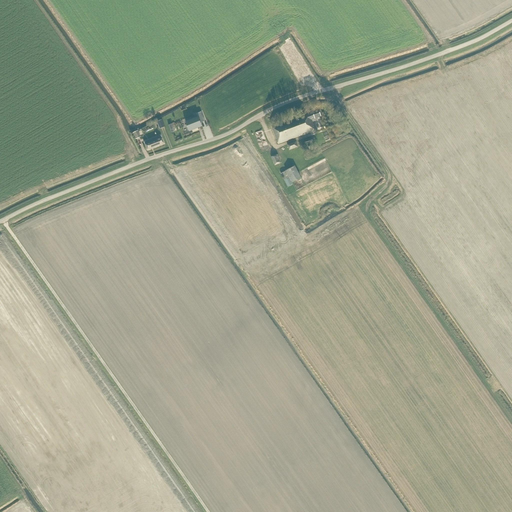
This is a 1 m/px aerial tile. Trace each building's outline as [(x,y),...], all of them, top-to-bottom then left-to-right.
[(317,118),(321,117),(319,110),(306,115),(305,114),(271,126),(278,144),(315,130),(312,122),(318,120),(317,118)] [(201,125),(200,123),(205,121),(201,112),(196,114),(198,117),(185,122),(189,131),(198,128),(197,126),(201,125)] [(140,137),(137,131),(132,133),(135,139),(140,137)] [(146,150),(163,144),(161,136),(144,142),(146,150)] [(289,150),(298,147),(296,142),(287,145),(289,150)] [(274,165),(281,163),(278,155),(271,157),(274,165)] [(286,171),(292,183),(301,178),(295,166),(286,171)] [(293,184),(292,183),(286,171),(281,173),(288,187),(293,184)]
